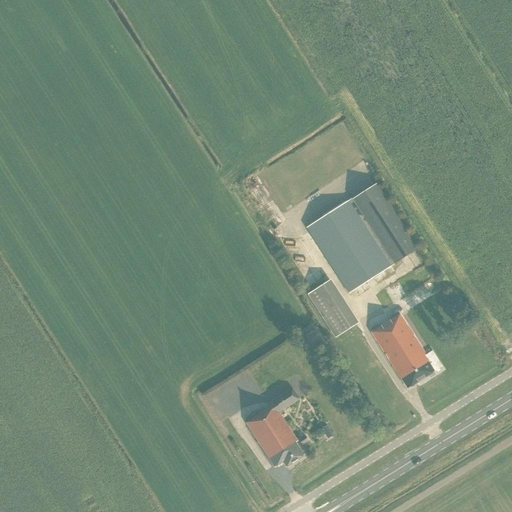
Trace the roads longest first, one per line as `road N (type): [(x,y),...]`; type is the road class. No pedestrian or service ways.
road 1 (unclassified): [(511,373),(285,511)]
road 2 (primary): [(340,505),(511,398)]
